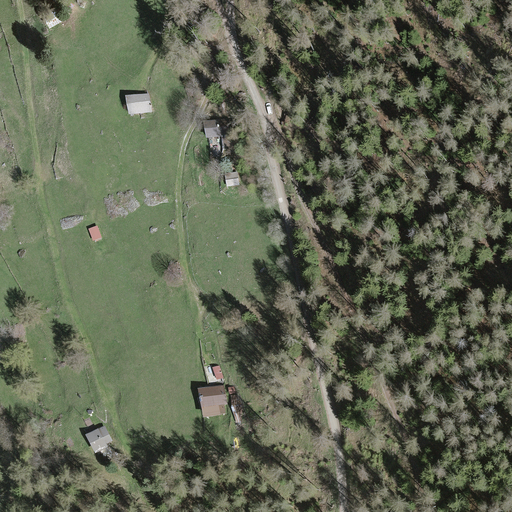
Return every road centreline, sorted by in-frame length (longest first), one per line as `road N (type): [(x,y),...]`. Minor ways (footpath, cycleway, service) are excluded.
road 1 (track): [(156,511),(65,290),(45,213),(18,0)]
road 2 (track): [(343,511),(330,417),(268,149),(230,38),(229,0)]
road 3 (track): [(430,511),(249,84)]
road 4 (track): [(196,323),(176,215),(177,160),(214,60)]
road 5 (track): [(200,0),(214,60),(259,116)]
